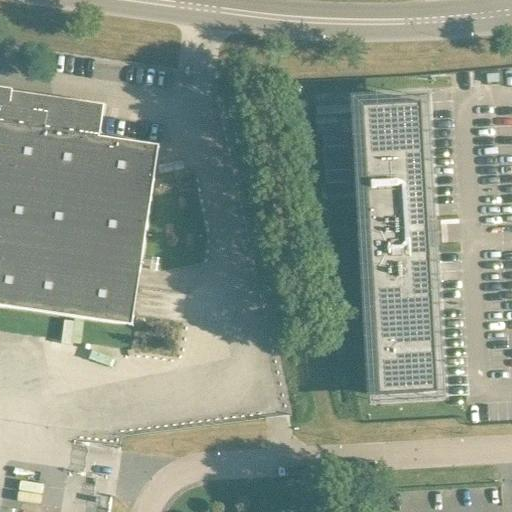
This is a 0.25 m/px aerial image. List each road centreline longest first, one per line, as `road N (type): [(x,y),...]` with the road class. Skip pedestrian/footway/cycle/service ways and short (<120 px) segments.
road 1 (unknown): [(216,106),(253,334),(250,370),(218,386),(110,403),(0,409)]
road 2 (unclassified): [(149,511),(160,482),(204,469),(511,453)]
road 3 (secondary): [(152,0),(311,23),(469,18)]
road 4 (unknown): [(216,106),(0,75)]
